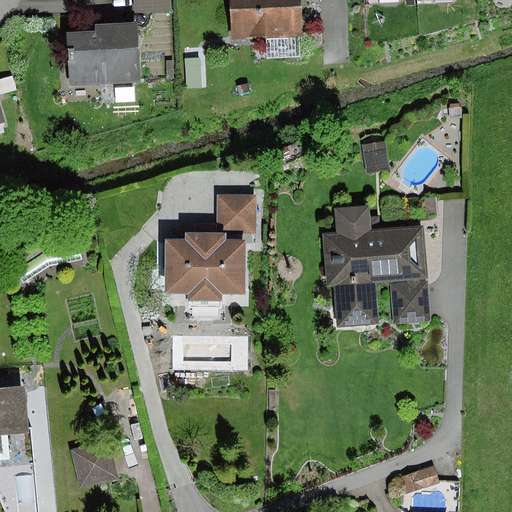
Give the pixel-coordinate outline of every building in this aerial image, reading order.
[(169,0),(131,0),(132,14),(171,11),(169,0)] [(232,0),(234,41),(304,38),(302,0),(232,0)] [(99,34),(68,35),(70,85),(143,82),(141,22),(99,24),(99,34)] [(385,142),(361,145),(365,174),(389,170),(385,142)] [(288,158),(283,148),(273,152),(278,163),(288,158)] [(255,197),(216,196),(216,232),(254,233),(255,197)] [(332,231),(318,232),(321,287),(334,286),(337,327),(374,325),(372,280),(392,279),(394,321),(426,320),(420,227),(370,230),(369,205),(330,207),(332,231)] [(182,241),(164,241),(163,295),(187,295),(187,308),(221,309),(222,295),(243,296),(243,244),(254,244),(254,233),(216,232),(182,232),(182,241)] [(0,459),(9,459),(6,435),(28,433),(23,385),(0,387),(0,459)] [(108,439),(70,451),(83,490),(121,478),(108,439)] [(432,466),(398,478),(404,495),(438,483),(432,466)]
